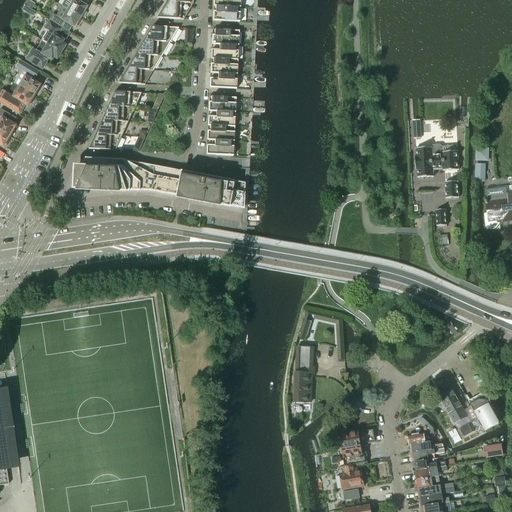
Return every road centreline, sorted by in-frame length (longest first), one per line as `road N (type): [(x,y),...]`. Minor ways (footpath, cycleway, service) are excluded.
road 1 (residential): [(156,0),(103,87),(61,182),(67,204),(179,209)]
road 2 (secondary): [(487,313),(383,271),(197,241)]
road 3 (secondary): [(115,0),(0,207)]
road 4 (secondary): [(25,197),(134,0)]
road 5 (residential): [(179,209),(200,91),(204,0)]
road 6 (secondary): [(0,271),(197,241)]
road 7 (secondary): [(197,241),(150,229),(52,239)]
road 8 (residential): [(391,399),(487,313)]
road 9 (residential): [(424,231),(429,258),(446,276),(505,301),(511,293)]
